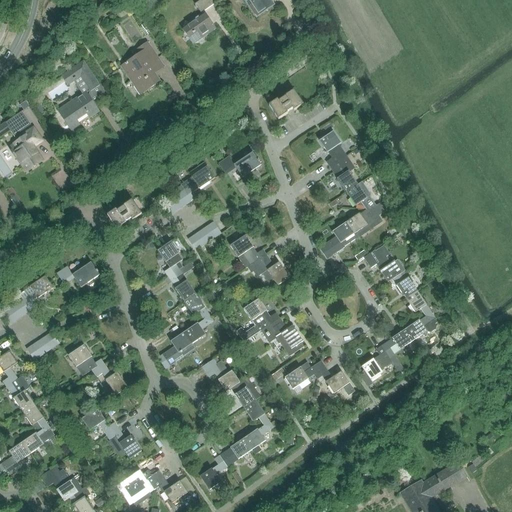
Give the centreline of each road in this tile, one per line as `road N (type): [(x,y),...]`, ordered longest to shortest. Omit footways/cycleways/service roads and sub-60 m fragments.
road 1 (residential): [(93,205),(248,99)]
road 2 (residential): [(114,261),(175,223),(286,196)]
road 3 (residential): [(192,394),(206,428),(200,440),(173,451),(150,420),(155,383)]
road 4 (residential): [(315,268),(309,304),(329,336),(353,335),(373,305)]
road 5 (residential): [(0,333),(129,304)]
